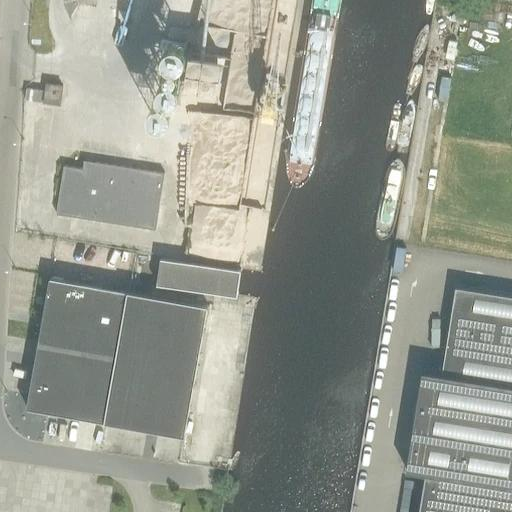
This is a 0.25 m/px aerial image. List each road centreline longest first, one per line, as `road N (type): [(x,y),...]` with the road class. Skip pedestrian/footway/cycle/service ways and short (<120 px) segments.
road 1 (unclassified): [(0,244),(17,0)]
road 2 (unclassified): [(0,449),(200,479)]
